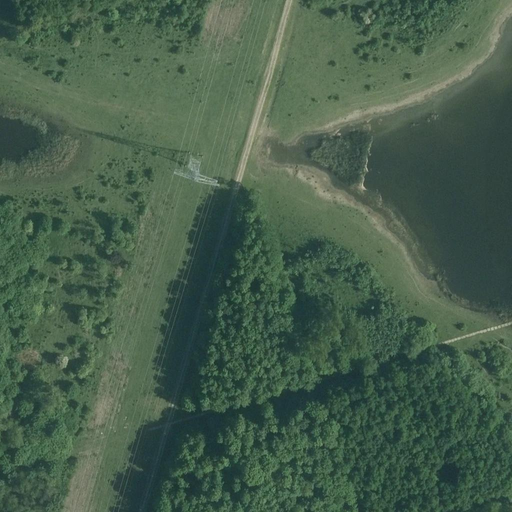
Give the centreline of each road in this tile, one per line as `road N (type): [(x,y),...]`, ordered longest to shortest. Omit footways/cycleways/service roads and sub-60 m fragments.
road 1 (track): [(291,0),(144,511)]
road 2 (track): [(0,475),(168,428)]
